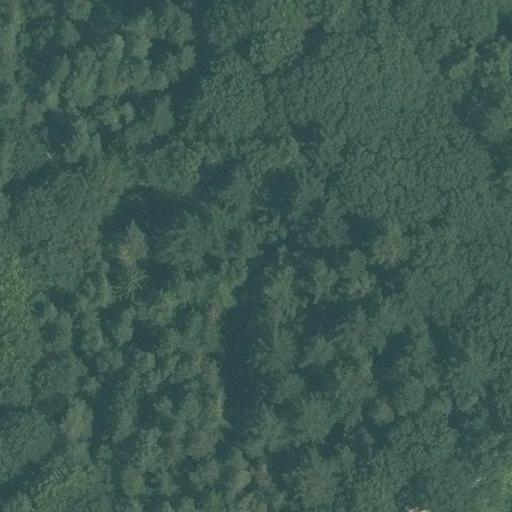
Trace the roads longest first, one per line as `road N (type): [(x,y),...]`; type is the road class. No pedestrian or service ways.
road 1 (track): [(258,116),(47,235),(0,271)]
road 2 (track): [(472,0),(258,116)]
road 3 (track): [(167,0),(258,116)]
road 4 (unclassified): [(394,511),(511,443)]
road 5 (unknown): [(258,116),(297,0)]
